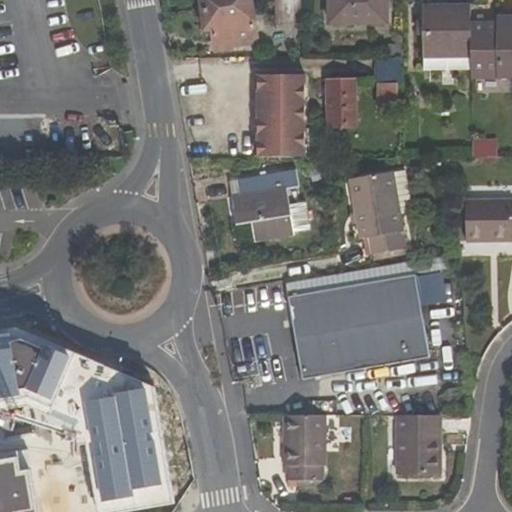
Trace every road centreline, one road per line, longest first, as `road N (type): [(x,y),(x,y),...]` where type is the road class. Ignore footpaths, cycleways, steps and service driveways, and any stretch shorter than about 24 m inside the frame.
road 1 (residential): [(511,352),(491,388),(484,511)]
road 2 (tertiary): [(161,152),(141,0)]
road 3 (tertiary): [(230,511),(191,379)]
